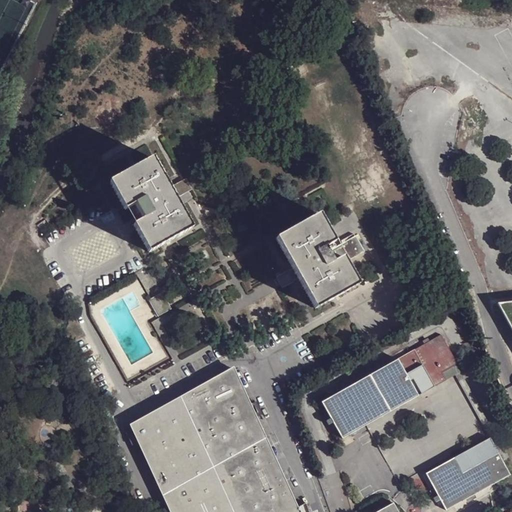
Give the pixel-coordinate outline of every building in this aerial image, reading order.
[(410,19),(410,41),(437,42),(437,19),(410,19)] [(446,26),(446,40),(464,40),(464,26),(446,26)] [(507,96),(511,93),(511,68),(497,34),(483,40),(507,96)] [(134,225),(149,252),(192,229),(153,158),(110,182),(125,210),(135,204),(144,220),(134,225)] [(337,249),(319,214),(276,238),(292,269),(298,279),(315,309),(358,285),(346,265),(337,249)] [(337,249),(346,265),(365,254),(356,239),(354,240),(353,237),(340,244),(342,246),(337,249)] [(298,279),(292,269),(275,277),(281,289),(298,279)] [(158,316),(171,308),(162,293),(150,300),(158,316)] [(511,301),(499,303),(511,328),(511,301)] [(321,402),(342,439),(445,381),(441,372),(456,364),(457,363),(441,335),(321,402)] [(441,372),(445,381),(455,375),(490,438),(503,461),(508,458),(456,364),(441,372)] [(170,511),(300,511),(255,408),(238,376),(131,425),(170,511)] [(445,510),(510,475),(503,461),(490,438),(426,474),(445,510)] [(376,511),(397,511),(393,503),(376,511)]
